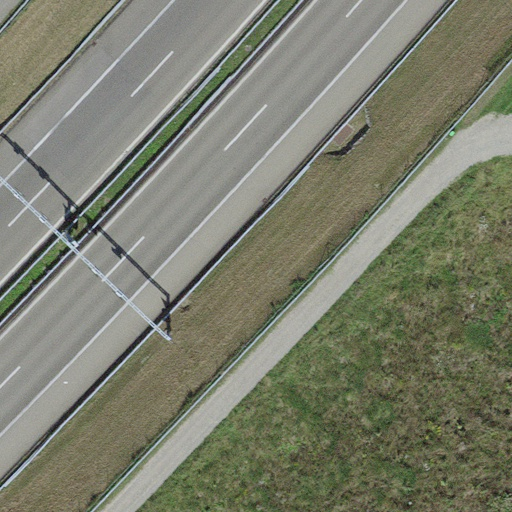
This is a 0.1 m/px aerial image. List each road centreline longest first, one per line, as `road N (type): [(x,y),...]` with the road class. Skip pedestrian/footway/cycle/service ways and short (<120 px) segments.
road 1 (track): [(511,130),(496,125),(125,511)]
road 2 (motorway): [(0,392),(365,0)]
road 3 (motorway): [(220,0),(0,237)]
